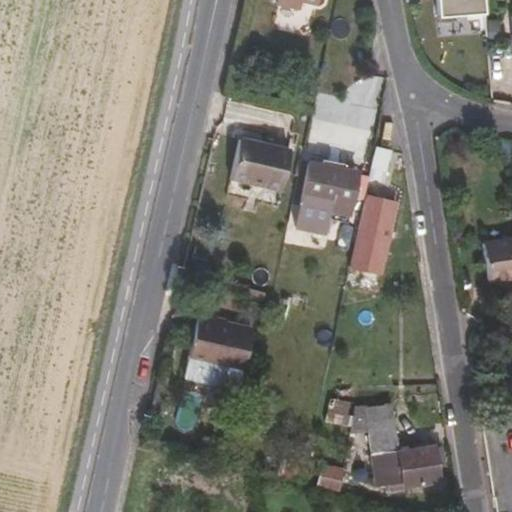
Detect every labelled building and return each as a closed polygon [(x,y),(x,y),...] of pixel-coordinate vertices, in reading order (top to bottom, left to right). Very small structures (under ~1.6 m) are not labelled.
[(281,0),(280,5),(300,10),(302,3),(317,7),(318,0),(281,0)] [(483,0),(436,0),(438,18),(484,15),(483,0)] [(243,181),(251,143),(240,140),(232,178),(243,181)] [(290,152),(251,143),(243,181),(282,190),(290,152)] [(370,173),(386,176),(391,153),(375,149),(370,173)] [(353,199),(364,201),(369,178),(358,176),(359,173),(321,165),(312,208),(349,216),(353,199)] [(370,173),(369,178),(385,182),(386,176),(370,173)] [(360,232),(389,239),(397,199),(370,192),(360,232)] [(387,248),(389,239),(360,232),(358,241),(387,248)] [(511,239),(483,245),(489,281),(511,277),(511,239)] [(191,361),(205,364),(214,321),(199,317),(189,360),(191,361)] [(205,364),(243,373),(244,373),(254,330),(214,321),(205,364)] [(193,380),(201,382),(205,364),(191,361),(188,371),(193,380)] [(205,364),(201,382),(233,389),(241,382),(243,373),(205,364)] [(391,406),(357,411),(353,434),(366,433),(375,487),(385,485),(386,491),(439,482),(437,469),(434,449),(434,447),(399,453),(391,406)] [(441,448),(434,449),(437,469),(444,467),(442,450),(441,448)] [(319,487),(341,492),(345,472),(324,467),(319,487)]
